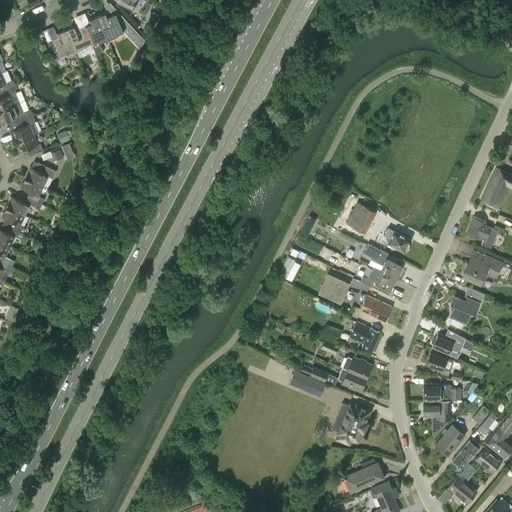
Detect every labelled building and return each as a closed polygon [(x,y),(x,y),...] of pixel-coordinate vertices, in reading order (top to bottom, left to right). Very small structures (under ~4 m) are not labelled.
[(29,6),(26,0),(17,0),(22,9),(29,6)] [(137,0),(118,0),(117,2),(132,10),(135,4),(136,4),(137,0)] [(108,11),(98,16),(108,39),(118,34),(118,33),(124,31),(116,12),(110,15),(108,11)] [(153,11),(143,31),(149,34),(159,14),(153,11)] [(506,11),(501,19),(507,22),(511,14),(506,11)] [(99,42),(108,39),(98,16),(88,20),(89,24),(84,26),(92,44),(96,54),(103,51),(99,42)] [(87,47),(92,44),(84,26),(78,28),(77,25),(67,29),(77,52),(87,48),(87,47)] [(145,40),(132,27),(125,34),(139,49),(145,40)] [(66,56),(77,52),(67,29),(56,33),(58,37),(52,39),(55,46),(60,58),(66,55),(66,56)] [(118,64),(113,67),(116,75),(121,72),(118,64)] [(6,83),(1,72),(0,72),(0,91),(14,86),(12,80),(6,83)] [(0,110),(19,102),(15,92),(16,91),(14,86),(0,91),(0,110)] [(24,113),(19,102),(0,110),(0,122),(0,123),(14,117),(16,122),(33,115),(30,110),(24,113)] [(33,115),(16,122),(18,128),(10,131),(15,142),(33,134),(38,132),(34,121),(35,121),(33,115)] [(56,134),(60,141),(69,137),(65,129),(56,134)] [(38,144),(33,134),(15,142),(19,152),(23,150),(24,151),(28,153),(29,156),(43,150),(40,143),(38,144)] [(66,157),(73,154),(69,143),(61,146),(66,157)] [(51,152),(54,160),(63,157),(60,149),(51,152)] [(25,177),(43,186),(48,176),(52,178),(56,171),(38,162),(37,164),(33,165),(32,167),(30,166),(25,177)] [(511,186),(511,174),(495,167),(480,200),(499,209),(510,186),(511,186)] [(39,196),(43,186),(25,177),(20,187),(39,196)] [(11,196),(6,206),(25,215),(30,205),(11,196)] [(27,197),(25,202),(30,205),(35,207),(38,202),(27,197)] [(357,201),(346,223),(332,248),(340,252),(352,258),(377,211),(357,201)] [(66,207),(61,204),(58,211),(63,214),(66,207)] [(7,225),(23,233),(26,228),(22,226),(20,225),(25,215),(6,206),(2,216),(9,220),(7,225)] [(306,214),(300,232),(308,235),(314,217),(306,214)] [(467,232),(472,234),(472,236),(475,237),(477,236),(479,237),(480,234),(487,237),(491,227),(484,224),(485,221),(473,216),(467,232)] [(15,236),(17,237),(21,239),(23,233),(7,225),(4,231),(0,228),(0,241),(10,246),(15,236)] [(404,252),(405,250),(407,250),(408,247),(407,245),(411,239),(388,227),(384,236),(389,238),(387,243),(404,252)] [(0,253),(5,256),(10,246),(0,241),(0,253)] [(370,259),(384,266),(381,271),(395,278),(401,266),(385,258),(388,253),(367,243),(363,252),(371,257),(370,259)] [(298,251),(293,248),(290,254),(296,257),(298,251)] [(471,256),(463,276),(478,282),(481,276),(483,277),(485,272),(496,276),(502,262),(487,256),(484,262),(471,256)] [(353,261),(341,257),(338,265),(350,269),(353,261)] [(395,278),(381,271),(375,282),(390,289),(395,278)] [(327,273),(318,293),(340,303),(350,283),(327,273)] [(371,286),(374,281),(363,275),(360,281),(371,286)] [(468,286),(465,293),(481,299),(484,293),(468,286)] [(366,295),(359,309),(385,321),(392,306),(366,295)] [(474,313),(479,301),(467,297),(466,301),(454,296),(451,303),(454,305),(450,315),(452,316),(451,319),(452,321),(455,322),(457,321),(458,319),(466,322),(467,319),(464,318),(468,310),(474,313)] [(12,322),(14,317),(13,316),(7,313),(5,318),(11,321),(12,322)] [(356,322),(349,337),(363,343),(361,347),(371,351),(380,332),(356,322)] [(327,324),(322,337),(337,343),(342,329),(327,324)] [(448,354),(454,340),(438,333),(432,348),(448,354)] [(470,350),(474,341),(464,337),(461,347),(470,350)] [(324,339),(320,348),(336,354),(340,345),(324,339)] [(426,365),(442,371),(443,369),(449,371),(453,360),(447,358),(447,356),(431,350),(426,365)] [(346,358),(342,368),(366,378),(371,365),(352,357),(352,358),(348,356),(346,358)] [(313,366),(312,368),(303,364),(300,371),(309,375),(324,381),(328,372),(313,366)] [(360,391),(366,378),(342,368),(338,377),(339,379),(343,381),(341,383),(360,391)] [(311,391),(316,379),(295,370),(290,382),(311,391)] [(460,398),(460,388),(447,388),(447,385),(440,385),(440,384),(423,383),(423,399),(440,399),(440,397),(447,397),(449,398),(460,398)] [(467,398),(471,401),(478,393),(474,389),(467,398)] [(423,401),(423,415),(439,415),(439,420),(449,420),(450,420),(450,401),(423,401)] [(349,405),(342,402),(335,419),(342,422),(338,433),(339,433),(337,438),(349,443),(351,438),(357,441),(362,430),(363,430),(367,421),(365,421),(370,410),(356,404),(356,406),(350,403),(349,405)] [(472,418),(479,423),(489,410),(483,405),(472,418)] [(485,441),(504,457),(511,446),(511,443),(505,437),(511,429),(511,411),(510,410),(485,441)] [(497,416),(491,412),(481,425),(486,429),(497,416)] [(452,424),(435,445),(448,455),(464,435),(452,424)] [(471,439),(469,441),(468,440),(453,459),(463,467),(478,448),(478,447),(480,444),(474,438),(471,439)] [(485,447),(475,459),(491,472),(501,460),(485,447)] [(343,477),(350,491),(383,476),(377,461),(343,477)] [(468,463),(463,469),(471,475),(475,470),(474,470),(475,469),(468,463)] [(467,480),(471,475),(463,469),(460,474),(459,474),(467,480)] [(459,474),(460,474),(458,473),(445,489),(452,494),(453,493),(465,503),(476,490),(465,482),(467,480),(459,474)] [(396,511),(399,511),(393,497),(398,495),(394,488),(392,489),(388,480),(372,488),(375,496),(376,496),(380,504),(374,506),(375,509),(370,511),(369,511),(396,511)] [(496,499),(484,511),(508,511),(510,511),(496,499)]
